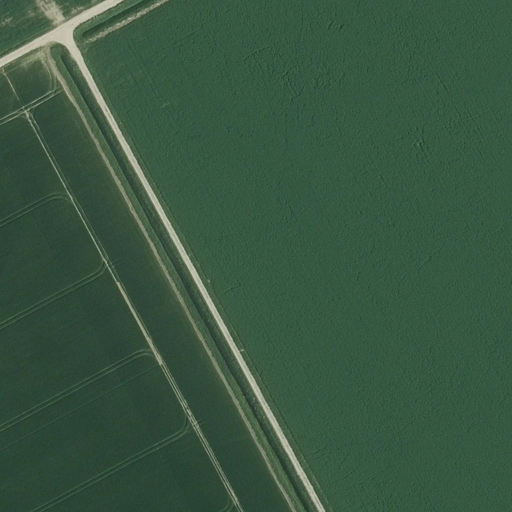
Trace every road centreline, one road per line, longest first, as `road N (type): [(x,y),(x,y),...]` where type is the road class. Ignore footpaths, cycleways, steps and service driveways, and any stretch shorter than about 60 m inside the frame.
road 1 (unknown): [(316,511),(58,34)]
road 2 (track): [(122,0),(0,66)]
